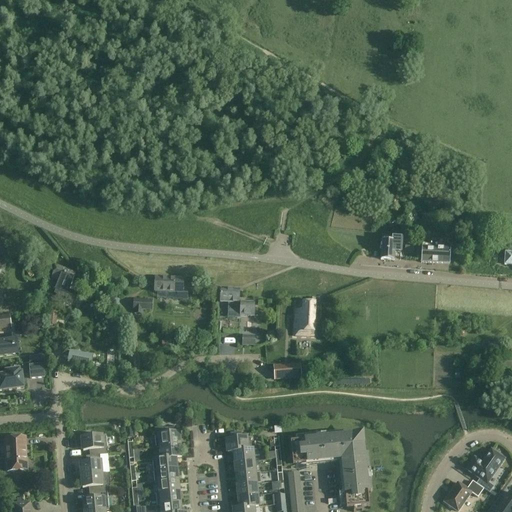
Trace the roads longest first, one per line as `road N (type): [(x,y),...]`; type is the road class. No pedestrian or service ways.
road 1 (unclassified): [(279,260),(511,286)]
road 2 (residential): [(56,417),(59,394),(72,381),(138,391),(185,364),(228,358)]
road 3 (residential): [(425,511),(443,463),(468,440),(495,434),(511,443)]
